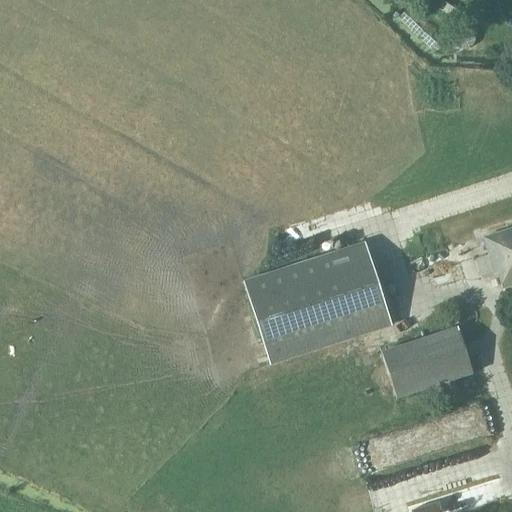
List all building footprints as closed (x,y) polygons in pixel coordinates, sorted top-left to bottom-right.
[(497,273),(502,289),(511,285),(511,207),(448,228),(449,230),(441,233),(444,245),(452,242),(453,245),(474,238),(475,241),(482,238),(488,255),(476,260),(482,277),(494,273),(494,274),(497,273)] [(391,325),(366,246),(244,285),(269,364),(391,325)] [(382,353),(397,399),(473,375),(458,329),(382,353)] [(324,387),(358,383),(357,365),(322,369),(324,387)] [(393,466),(493,437),(483,405),(353,442),(366,490),(397,481),(393,466)]
